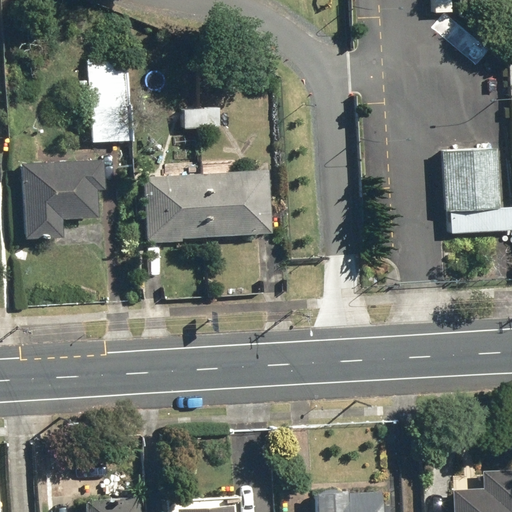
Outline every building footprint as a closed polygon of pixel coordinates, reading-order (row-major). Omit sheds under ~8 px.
[(89,58),(91,101),(100,100),(100,114),(129,113),(127,57),(89,58)] [(499,75),(474,76),(475,116),(500,116),(499,75)] [(221,106),(180,108),(181,125),(222,123),(221,106)] [(505,149),(431,152),(434,213),(440,213),(442,237),(509,233),(505,149)] [(105,157),(23,159),(25,236),(65,235),(65,215),(99,214),(99,185),(106,185),(105,157)] [(273,165),(145,174),(149,239),(277,231),(273,165)] [(483,483),(426,484),(426,511),(511,511),(511,465),(482,467),(483,483)] [(383,511),(382,484),(315,487),(316,511),(383,511)] [(241,511),(241,491),(167,493),(167,511),(241,511)] [(142,511),(143,496),(87,495),(87,511),(142,511)]
